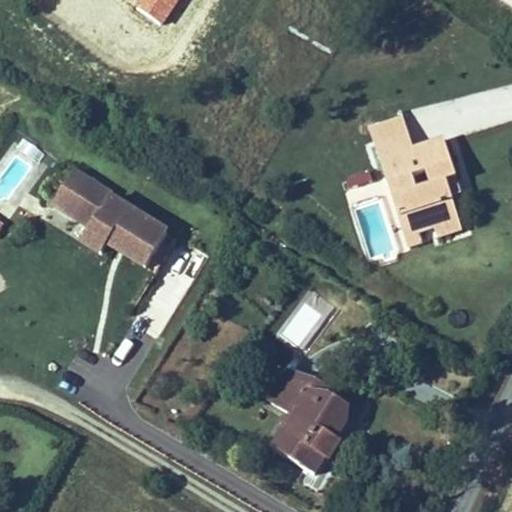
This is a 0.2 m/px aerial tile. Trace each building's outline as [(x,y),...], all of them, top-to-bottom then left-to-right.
[(147,0),(138,15),(162,30),(180,0),(147,0)] [(372,136),(367,123),(335,132),(340,146),(372,136)] [(376,150),(372,136),(340,146),(345,161),(351,159),(358,183),(352,185),(362,216),(372,212),(378,231),(397,225),(400,235),(421,228),(411,197),(402,200),(397,185),(420,178),(407,140),(376,150)] [(345,161),(352,185),(358,183),(351,159),(345,161)] [(307,177),(310,189),(337,182),(334,169),(307,177)] [(135,278),(155,244),(89,204),(90,202),(51,178),(32,211),(70,234),(62,248),(81,260),(87,250),(98,233),(136,256),(126,272),(135,278)] [(425,192),(420,178),(397,185),(402,200),(411,197),(425,192)] [(378,231),(372,212),(362,216),(372,245),(382,242),(378,231)] [(126,272),(136,256),(98,233),(87,250),(126,272)] [(319,303),(342,316),(350,302),(327,288),(319,303)] [(316,455),(333,426),(311,413),(319,400),(323,394),(277,370),(257,403),(283,419),(263,451),(303,475),(316,455)] [(311,413),(333,426),(338,415),(329,405),(319,400),(311,413)]
